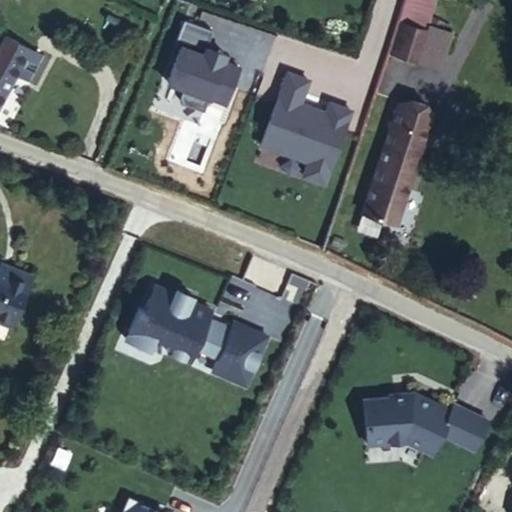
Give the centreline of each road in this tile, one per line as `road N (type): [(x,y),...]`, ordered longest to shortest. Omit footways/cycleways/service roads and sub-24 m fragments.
road 1 (residential): [(0,150),(288,252),(511,354)]
road 2 (unknown): [(389,0),(370,51),(356,63),(230,14)]
